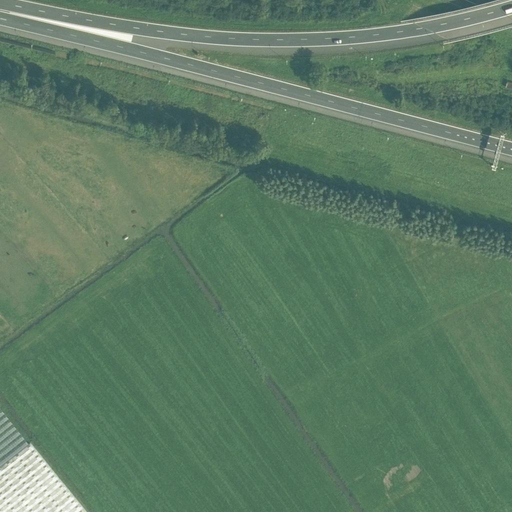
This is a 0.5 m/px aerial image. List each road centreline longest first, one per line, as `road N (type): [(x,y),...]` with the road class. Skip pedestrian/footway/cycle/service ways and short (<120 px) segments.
road 1 (motorway): [(0,17),(511,149)]
road 2 (motorway): [(0,2),(162,32),(275,39),(420,28),(511,6)]
